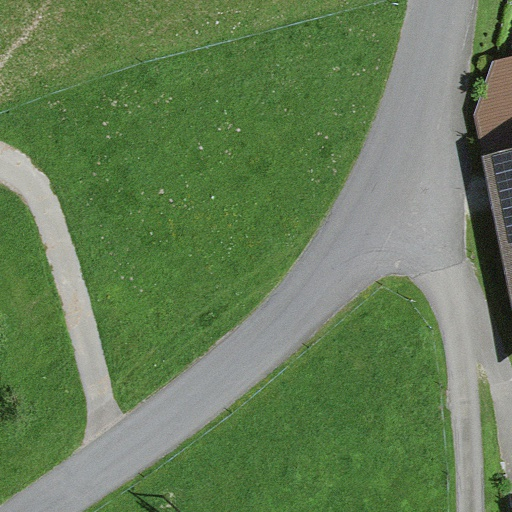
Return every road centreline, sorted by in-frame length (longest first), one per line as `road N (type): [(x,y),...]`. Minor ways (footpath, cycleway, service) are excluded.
road 1 (unclassified): [(36,511),(239,362),(363,234),(397,178),(427,99),(445,0)]
road 2 (track): [(472,511),(462,335),(447,263),(397,178)]
road 3 (track): [(0,170),(40,197),(54,227),(115,458)]
